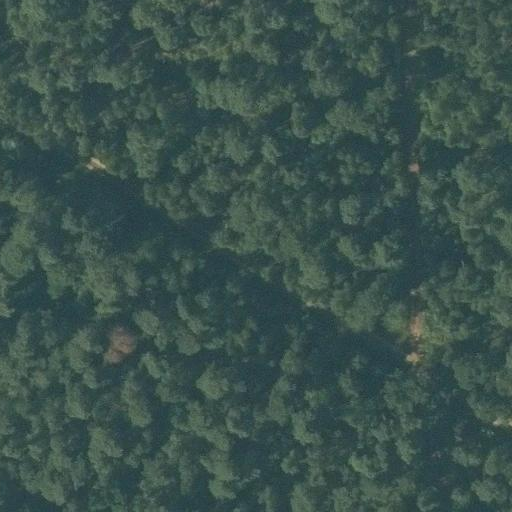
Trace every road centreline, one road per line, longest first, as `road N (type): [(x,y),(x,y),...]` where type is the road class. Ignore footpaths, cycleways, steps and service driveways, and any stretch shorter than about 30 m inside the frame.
road 1 (track): [(0,88),(511,400)]
road 2 (track): [(408,0),(417,337)]
road 3 (track): [(447,511),(417,337)]
